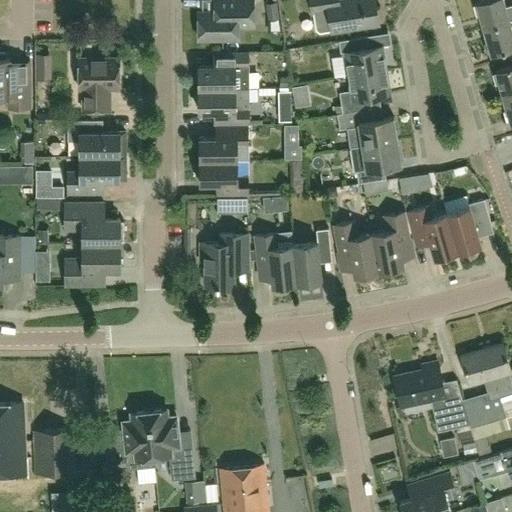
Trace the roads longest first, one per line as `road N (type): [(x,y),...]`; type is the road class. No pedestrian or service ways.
road 1 (residential): [(154,341),(154,206),(166,189),(164,0)]
road 2 (residential): [(430,0),(412,27),(435,156),(471,143),(432,7)]
road 3 (residential): [(332,324),(363,511)]
road 4 (tertiary): [(332,324),(511,285)]
road 5 (tertiary): [(154,341),(332,324)]
road 6 (tertiary): [(0,340),(154,341)]
